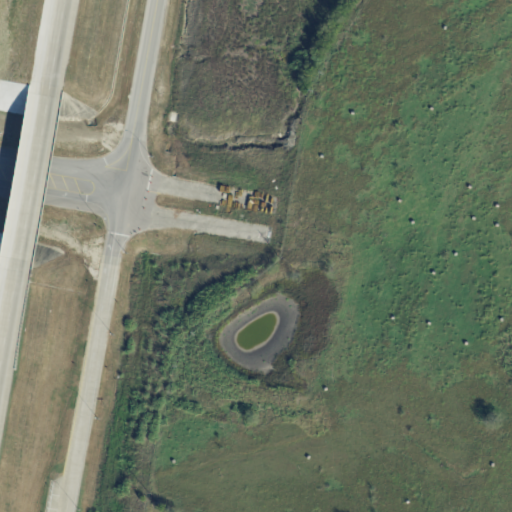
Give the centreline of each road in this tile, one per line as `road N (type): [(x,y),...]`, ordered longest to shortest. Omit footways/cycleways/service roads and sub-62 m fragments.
road 1 (motorway): [(13,277),(50,69)]
road 2 (tertiary): [(125,197),(157,0)]
